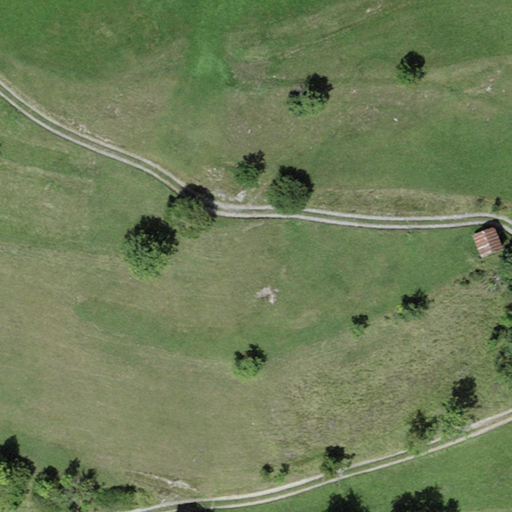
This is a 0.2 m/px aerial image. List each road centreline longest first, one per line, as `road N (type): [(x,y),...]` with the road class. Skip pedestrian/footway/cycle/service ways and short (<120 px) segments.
road 1 (track): [(511,229),(478,219),(390,223),(220,209),(57,128),(0,87)]
road 2 (track): [(144,511),(267,495),(511,414)]
